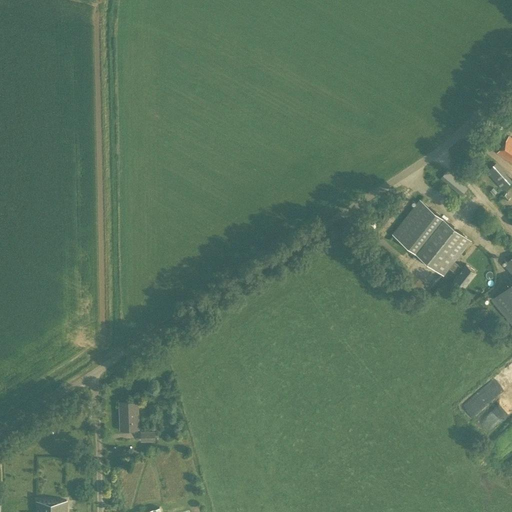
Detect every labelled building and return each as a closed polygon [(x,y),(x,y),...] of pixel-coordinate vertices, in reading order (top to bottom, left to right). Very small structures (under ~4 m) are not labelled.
[(511,163),(511,138),(509,136),(497,153),(511,163)] [(503,190),(511,181),(511,180),(496,163),(486,172),(503,190)] [(447,170),(440,178),(461,195),(467,187),(447,170)] [(449,267),(458,274),(462,269),(453,262),(470,241),(420,201),(394,235),(444,274),(449,267)] [(511,256),(502,264),(511,275),(511,281),(492,299),(511,322),(511,256)] [(464,286),(475,272),(466,264),(462,269),(458,274),(454,279),(464,286)] [(120,429),(138,428),(137,401),(120,402),(120,429)] [(140,441),(155,440),(155,431),(140,432),(140,441)] [(134,471),(134,483),(143,482),(143,461),(124,462),(124,471),(134,471)] [(36,511),(66,511),(66,501),(37,501),(36,511)]
